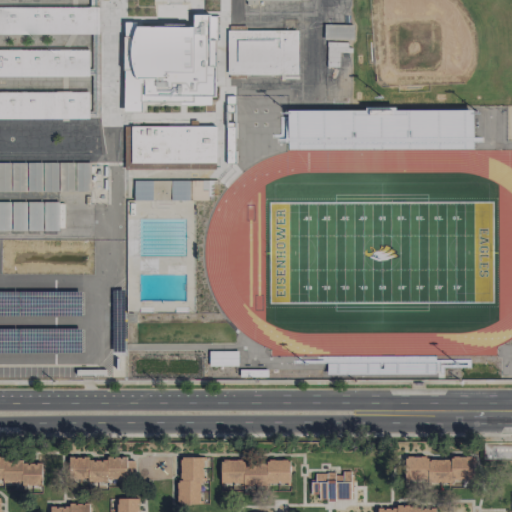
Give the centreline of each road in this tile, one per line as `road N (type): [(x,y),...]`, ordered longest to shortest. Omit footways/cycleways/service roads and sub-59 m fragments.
road 1 (primary): [(381,411),(356,400),(0,396)]
road 2 (primary): [(0,422),(363,420),(381,411)]
